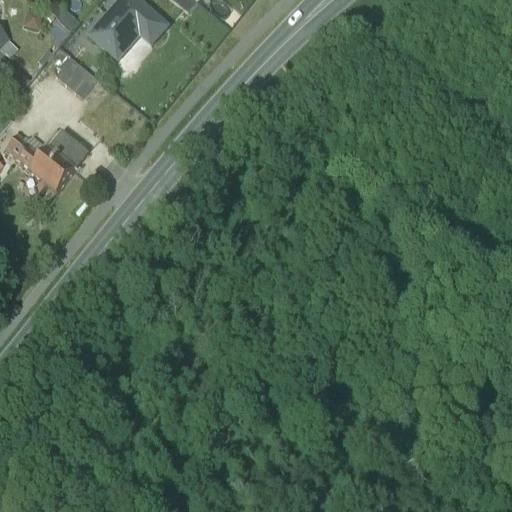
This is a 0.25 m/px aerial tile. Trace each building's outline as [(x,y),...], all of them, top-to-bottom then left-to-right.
[(141,43),(151,52),(168,34),(129,0),(91,45),(118,68),(141,43)] [(186,0),(169,0),(167,3),(188,20),(197,8),(186,0)] [(71,67),(56,86),(84,106),(98,87),(71,67)] [(49,156),(76,176),(88,161),(62,140),(58,144),(49,156)] [(31,144),(25,151),(42,165),(49,156),(58,144),(54,141),(44,154),(31,144)] [(4,158),(31,179),(42,165),(25,151),(16,143),(4,158)] [(31,179),(58,200),(76,176),(49,156),(42,165),(31,179)]
